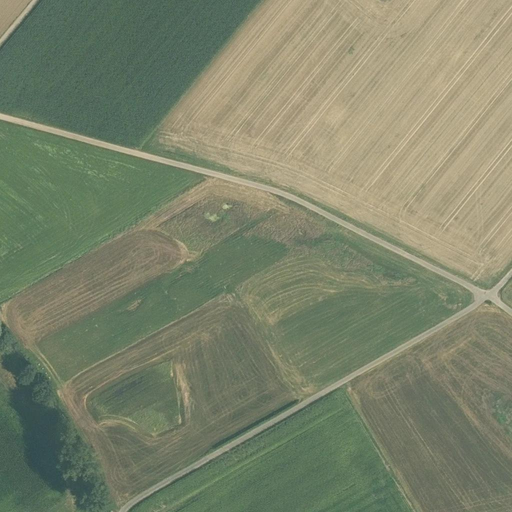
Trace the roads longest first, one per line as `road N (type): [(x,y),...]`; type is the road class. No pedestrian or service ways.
road 1 (track): [(488,301),(287,201),(0,121)]
road 2 (track): [(128,511),(488,301)]
road 3 (track): [(421,511),(346,385)]
